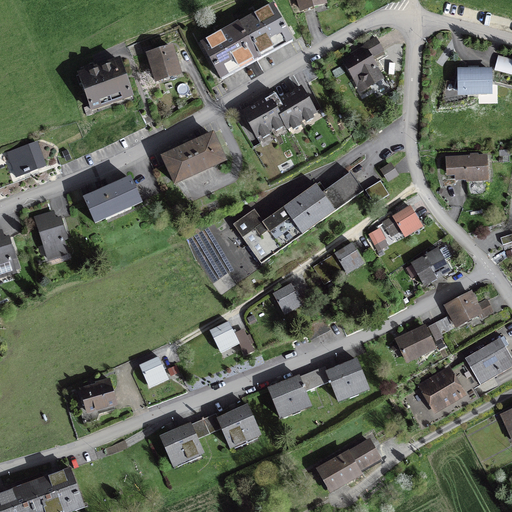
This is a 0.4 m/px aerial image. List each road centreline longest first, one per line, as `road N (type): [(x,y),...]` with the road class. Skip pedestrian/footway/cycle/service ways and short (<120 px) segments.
road 1 (residential): [(0,474),(359,342),(491,271)]
road 2 (residential): [(417,23),(383,23),(139,154),(0,209)]
road 3 (residential): [(173,348),(301,273),(421,185)]
road 4 (residential): [(421,185),(398,126),(417,23)]
road 5 (residential): [(406,452),(511,392)]
